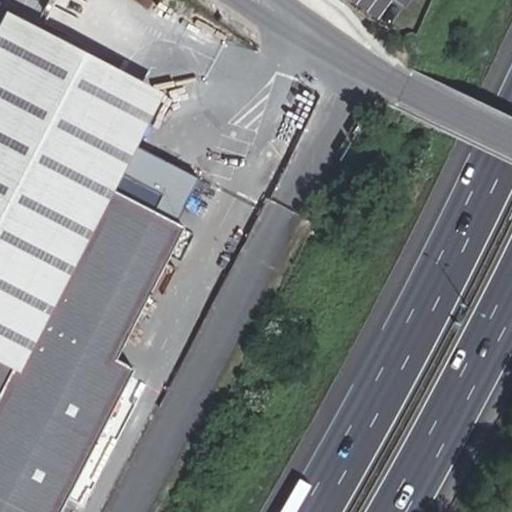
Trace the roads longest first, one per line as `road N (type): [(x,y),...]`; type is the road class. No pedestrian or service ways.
road 1 (motorway): [(511,131),(311,511)]
road 2 (tertiary): [(264,0),(362,68),(511,138)]
road 3 (unknown): [(124,0),(276,87),(306,29)]
road 4 (motorway): [(419,511),(511,347)]
